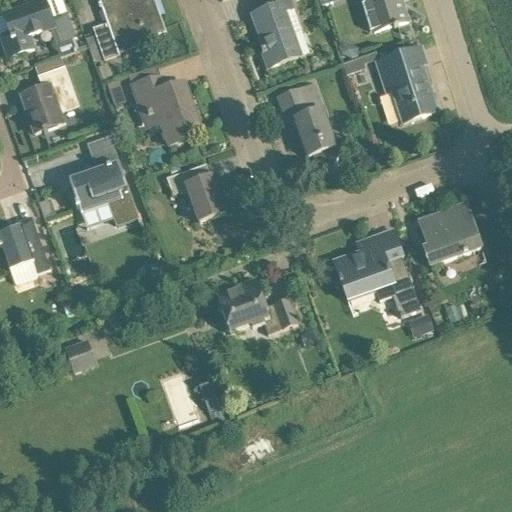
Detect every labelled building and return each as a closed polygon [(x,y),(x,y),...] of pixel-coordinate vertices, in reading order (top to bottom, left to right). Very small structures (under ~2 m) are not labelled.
[(108,26),(93,31),(96,38),(104,60),(104,62),(119,57),(116,49),(147,38),(148,43),(167,36),(154,0),(106,0),(100,3),(108,26)] [(266,13),(253,18),(266,52),(262,53),(268,71),(302,59),(294,38),(303,34),(290,0),(261,0),(266,13)] [(318,0),(322,9),(338,4),(336,0),(318,0)] [(374,35),(375,37),(400,29),(399,27),(409,24),(401,0),(363,0),(365,5),(362,6),(371,36),(374,35)] [(11,35),(1,39),(9,61),(35,51),(31,39),(55,30),(61,46),(77,40),(67,14),(52,20),(46,1),(4,16),(11,35)] [(438,115),(418,52),(377,65),(386,94),(393,92),(404,126),(438,115)] [(343,67),(347,79),(367,72),(366,67),(380,63),(377,55),(343,67)] [(44,91),(22,99),(36,137),(44,134),(44,136),(45,136),(45,134),(64,127),(61,118),(80,111),(75,94),(66,70),(39,79),(44,91)] [(160,79),(133,89),(138,102),(145,100),(150,115),(148,116),(149,120),(152,120),(155,130),(163,127),(170,149),(204,137),(185,84),(165,92),(160,79)] [(107,87),(111,99),(115,110),(127,105),(119,83),(107,87)] [(314,88),(279,101),(291,134),(298,131),(309,160),(314,158),(316,163),(334,172),(347,144),(332,138),(314,88)] [(97,173),(70,183),(82,217),(110,207),(117,229),(140,221),(125,178),(111,139),(88,147),(97,173)] [(182,176),(179,169),(171,172),(173,178),(182,176)] [(183,175),(167,181),(173,198),(188,192),(200,226),(227,216),(218,193),(223,192),(217,176),(187,187),(183,175)] [(425,252),(431,270),(482,252),(466,208),(420,224),(429,250),(425,252)] [(10,233),(0,236),(0,242),(11,274),(12,274),(17,287),(20,288),(37,282),(40,277),(51,273),(32,220),(8,229),(10,233)] [(361,257),(335,266),(340,282),(339,282),(341,287),(342,286),(348,303),(376,294),(380,304),(393,299),(405,295),(409,305),(417,302),(393,233),(357,246),(361,257)] [(217,299),(224,318),(230,335),(253,327),(254,330),(265,326),(270,338),(298,327),(289,302),(266,310),(257,285),(247,288),(246,286),(236,289),(237,292),(217,299)] [(85,291),(72,296),(78,312),(91,307),(85,291)] [(69,297),(60,300),(68,321),(77,318),(69,297)] [(429,316),(412,322),(418,339),(435,333),(429,316)] [(57,360),(63,378),(73,374),(74,379),(98,370),(88,345),(65,353),(66,357),(57,360)] [(198,385),(213,426),(228,421),(225,413),(223,414),(210,380),(198,385)]
